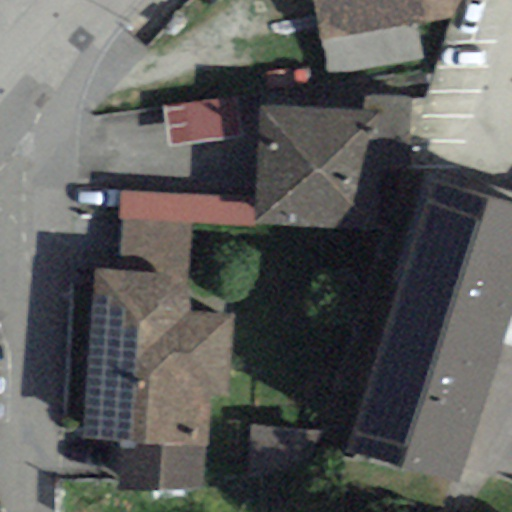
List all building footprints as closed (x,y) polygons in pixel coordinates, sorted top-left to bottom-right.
[(314,0),(328,79),(419,63),(413,27),(427,25),(423,0),(314,0)] [(459,0),(423,0),(427,25),(451,23),(459,0)] [(171,146),(244,136),(238,97),(166,107),(171,146)] [(362,99),(362,115),(378,115),(377,142),(409,143),(410,100),(362,99)] [(362,115),(257,108),(251,200),(250,225),(372,230),(377,142),(378,115),(362,115)] [(455,485),(511,305),(511,204),(433,179),(347,451),(455,485)] [(250,225),(251,200),(121,194),(119,217),(192,223),(250,225)] [(187,278),(192,223),(119,217),(114,271),(187,278)] [(114,271),(92,270),(80,440),(122,443),(206,449),(210,399),(225,400),(232,314),(189,310),(192,277),(187,278),(114,271)] [(206,490),(206,449),(122,443),(116,492),(206,490)]
